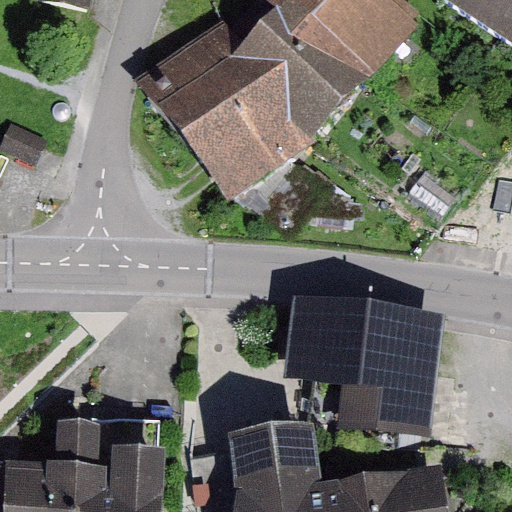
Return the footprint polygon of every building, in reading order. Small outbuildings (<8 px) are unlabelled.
[(95,0),(43,0),(43,6),(92,15),(95,0)] [(422,21),(398,0),(257,0),(280,19),(246,55),(227,29),(141,90),(229,213),(315,151),(420,35),(414,29),(422,21)] [(511,0),(473,0),(511,22),(511,0)] [(50,147),(13,128),(1,153),(38,171),(50,147)] [(447,327),(294,310),(285,392),(344,399),(339,441),(432,452),(447,327)] [(316,438),(229,449),(237,510),(237,511),(446,511),(442,479),(324,495),(316,438)] [(0,511),(197,511),(195,468),(0,478),(0,511)]
